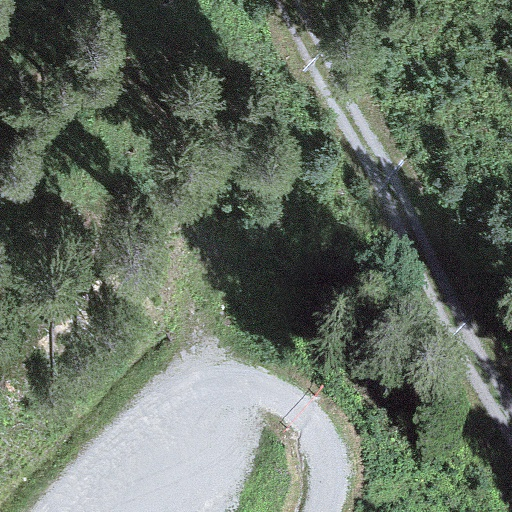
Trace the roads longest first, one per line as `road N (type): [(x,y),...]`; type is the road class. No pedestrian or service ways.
road 1 (track): [(511,421),(290,0)]
road 2 (track): [(67,511),(165,414),(237,386),(277,396),(312,426),(326,463),(321,511)]
